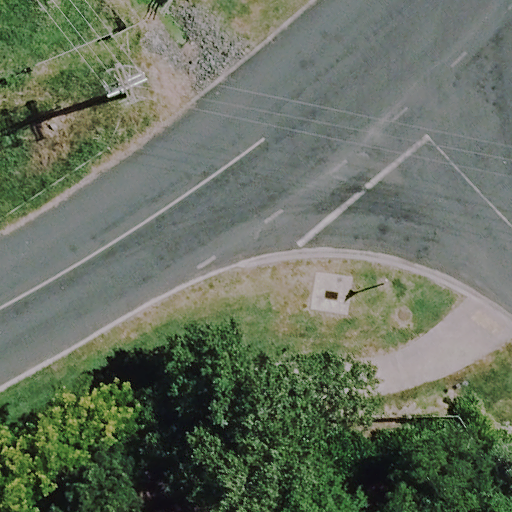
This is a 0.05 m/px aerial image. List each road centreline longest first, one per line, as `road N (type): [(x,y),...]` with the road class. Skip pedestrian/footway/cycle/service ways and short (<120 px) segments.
road 1 (unclassified): [(0,308),(148,223),(354,67)]
road 2 (unclassified): [(354,67),(511,232)]
